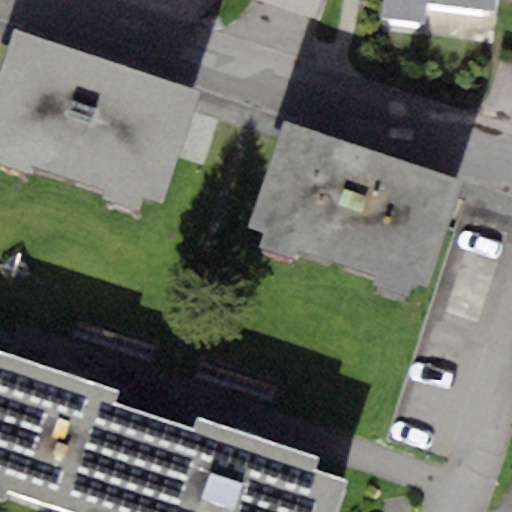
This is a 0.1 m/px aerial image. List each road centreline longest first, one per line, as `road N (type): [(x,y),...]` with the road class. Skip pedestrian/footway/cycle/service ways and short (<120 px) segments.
road 1 (residential): [(17,0),(511,155)]
road 2 (residential): [(511,345),(474,474)]
